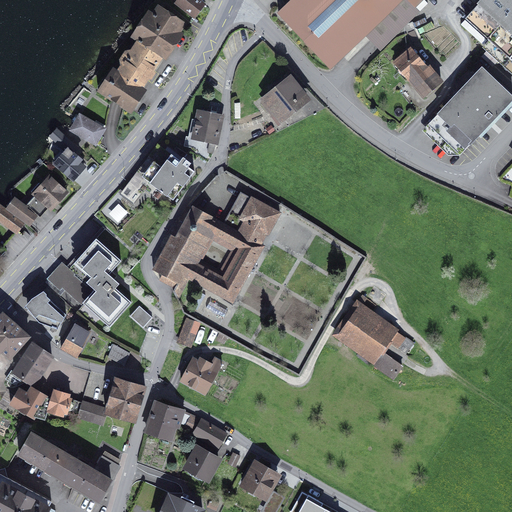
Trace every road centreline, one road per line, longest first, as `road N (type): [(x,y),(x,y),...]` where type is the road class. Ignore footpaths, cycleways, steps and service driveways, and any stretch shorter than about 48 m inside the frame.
road 1 (track): [(511,415),(439,362),(372,288),(356,288),(300,383),(248,355),(164,344)]
road 2 (residential): [(267,27),(234,61),(217,165),(148,260),(168,309),(153,378)]
road 3 (primary): [(0,295),(162,112),(228,0)]
road 4 (residential): [(267,27),(342,107),(448,172),(469,173),(511,130)]
road 5 (residential): [(151,387),(372,511)]
road 6 (residential): [(0,298),(70,360),(153,378)]
road 7 (residential): [(151,387),(117,511)]
